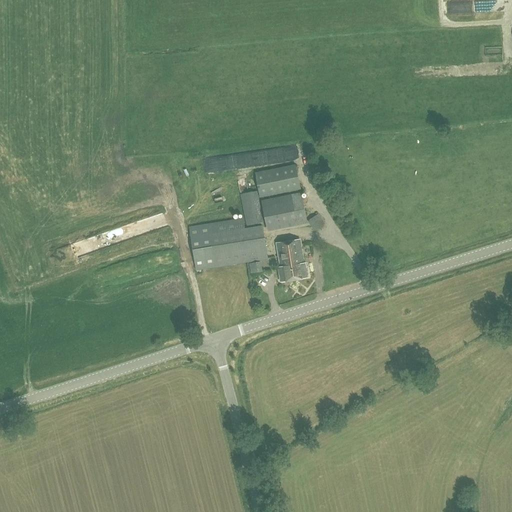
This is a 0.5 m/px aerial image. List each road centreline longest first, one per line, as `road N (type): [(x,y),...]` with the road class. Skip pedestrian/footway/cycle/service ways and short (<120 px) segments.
road 1 (tertiary): [(215,338),(511,244)]
road 2 (tertiary): [(0,408),(215,338)]
road 3 (unclassified): [(259,511),(215,338)]
